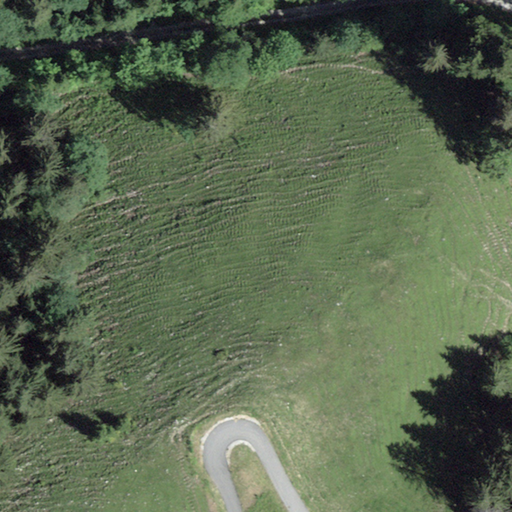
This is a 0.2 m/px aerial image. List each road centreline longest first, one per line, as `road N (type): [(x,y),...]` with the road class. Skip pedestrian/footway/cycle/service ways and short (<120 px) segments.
road 1 (track): [(402,0),(0,50)]
road 2 (track): [(235,511),(215,441),(247,427),(263,433),(298,511)]
